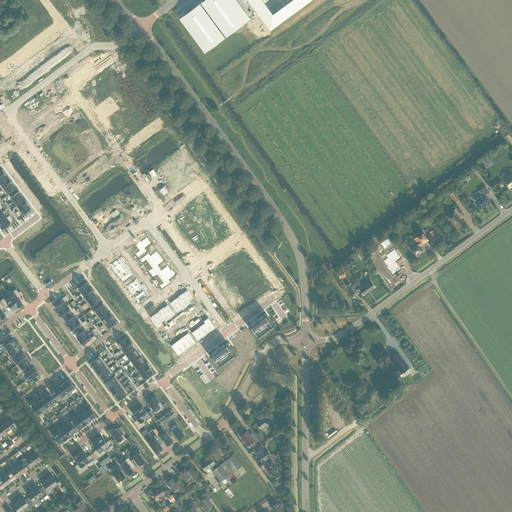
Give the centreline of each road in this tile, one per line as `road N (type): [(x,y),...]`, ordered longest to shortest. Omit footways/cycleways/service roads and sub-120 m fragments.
road 1 (unclassified): [(305,340),(303,276),(288,230),(140,27)]
road 2 (tertiary): [(305,340),(340,335),(511,210)]
road 3 (track): [(431,268),(434,279),(393,312),(431,364),(430,375),(368,423),(353,424)]
road 4 (tertiary): [(307,511),(305,340)]
road 5 (residential): [(241,237),(282,290),(233,328)]
road 6 (residential): [(99,255),(139,311),(186,277)]
